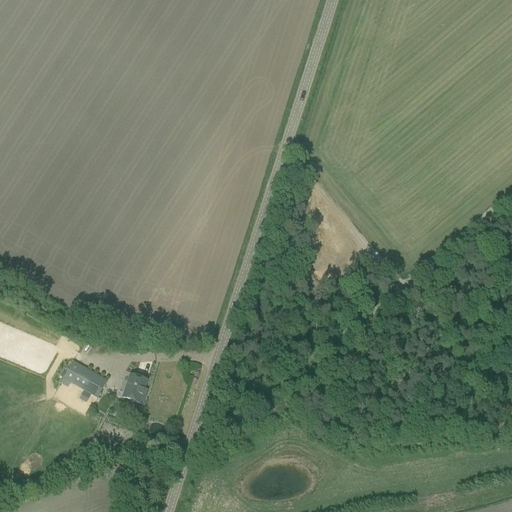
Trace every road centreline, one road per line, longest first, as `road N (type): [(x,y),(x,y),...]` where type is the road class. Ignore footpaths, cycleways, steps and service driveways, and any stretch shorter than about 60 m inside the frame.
road 1 (tertiary): [(167,511),(332,0)]
road 2 (track): [(511,196),(184,458)]
road 3 (track): [(404,285),(280,159)]
